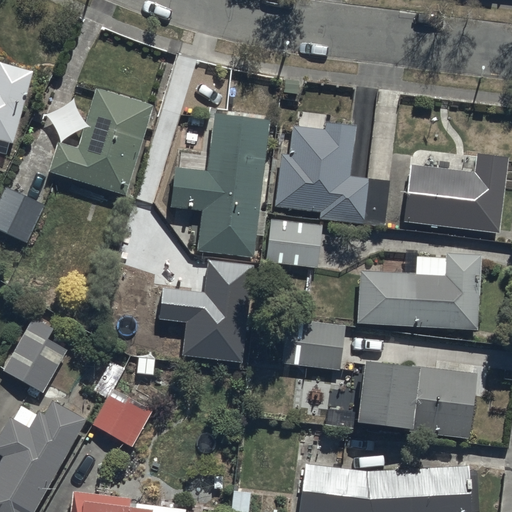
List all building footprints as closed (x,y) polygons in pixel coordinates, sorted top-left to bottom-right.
[(0,142),(13,147),(33,75),(0,65),(0,142)] [(125,197),(151,107),(95,90),(77,151),(57,145),(48,174),(125,197)] [(296,127),(291,127),(290,131),(283,130),(274,207),(319,212),(319,219),(383,226),(388,183),(349,178),(355,126),(329,123),(330,115),(298,111),(296,127)] [(264,214),(257,213),(268,122),(212,116),(206,173),(175,169),(170,208),(200,211),(195,252),(252,258),(254,236),(261,237),(264,214)] [(410,166),(403,224),(498,235),(507,160),(476,157),(474,174),(410,166)] [(43,207),(2,188),(0,192),(0,232),(26,245),(43,207)] [(270,221),(266,264),(316,269),(320,227),(270,221)] [(358,272),(356,325),(477,331),(482,257),(443,255),(443,259),(414,258),(413,275),(358,272)] [(204,293),(163,288),(159,319),(186,322),(183,356),(243,363),(254,265),(208,260),(204,293)] [(51,331),(32,319),(1,373),(41,395),(66,351),(46,340),(51,331)] [(287,319),(281,365),(338,372),(344,326),(287,319)] [(473,369),(474,361),(438,357),(437,365),(363,356),(355,422),(468,435),(476,370),(473,369)] [(109,397),(91,427),(130,450),(151,414),(128,400),(124,406),(109,397)] [(11,422),(7,420),(0,433),(0,455),(2,457),(0,461),(0,511),(33,511),(85,422),(50,402),(43,414),(38,411),(36,416),(19,407),(11,422)] [(305,462),(297,511),(469,511),(466,463),(365,469),(305,462)] [(247,511),(249,494),(232,492),(230,511),(247,511)] [(128,499),(71,493),(68,511),(183,511),(184,511),(127,506),(128,499)]
